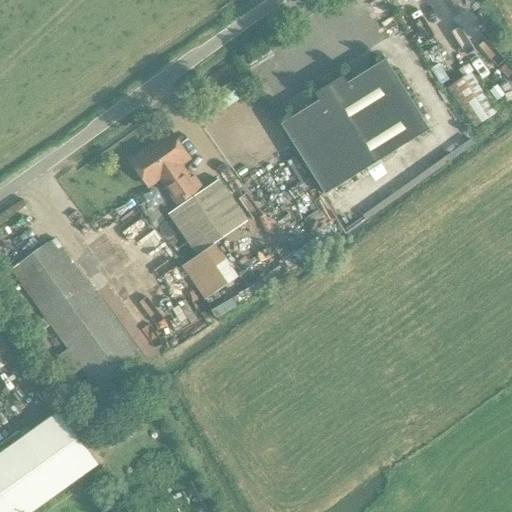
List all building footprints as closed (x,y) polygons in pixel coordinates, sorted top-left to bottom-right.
[(319,101),(281,124),(325,195),(430,130),(386,59),(348,83),(343,76),(315,93),(319,101)] [(475,128),(496,114),(469,74),(448,88),(475,128)] [(159,180),(179,207),(201,193),(182,164),(190,159),(171,132),(131,160),(150,187),(159,180)] [(169,214),(198,255),(181,267),(205,300),(238,277),(215,243),(248,221),(219,180),(201,193),(179,207),(169,214)] [(96,390),(141,358),(56,238),(11,270),(96,390)] [(59,356),(51,362),(64,381),(73,375),(59,356)] [(0,511),(32,511),(98,464),(60,411),(0,454),(0,511)]
